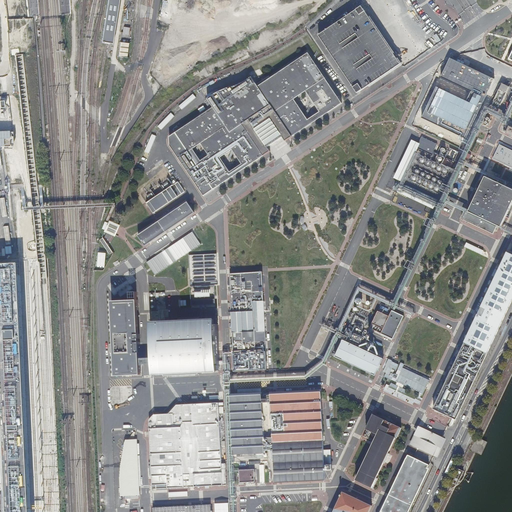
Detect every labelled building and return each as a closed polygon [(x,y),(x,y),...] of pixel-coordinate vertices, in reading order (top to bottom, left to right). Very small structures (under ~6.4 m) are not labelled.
[(120,42),(120,56),(129,56),(129,42),(120,42)] [(239,85),(229,88),(220,91),(213,94),(206,98),(212,107),(168,136),(169,145),(202,195),(269,151),(266,147),(281,137),(284,141),(340,103),(307,53),(270,77),(255,84),(251,78),(243,83),(239,85)] [(503,105),(511,87),(503,84),(494,101),(503,105)] [(15,130),(0,130),(0,146),(16,146),(15,130)] [(420,144),(412,140),(409,146),(393,178),(402,182),(420,144)] [(511,148),(499,143),(492,159),(511,167),(511,148)] [(468,212),(500,227),(511,202),(511,189),(484,176),(468,212)] [(147,203),(154,213),(185,192),(178,181),(173,185),(163,192),(147,203)] [(139,235),(146,246),(195,212),(188,202),(174,211),(173,209),(162,217),(164,218),(139,235)] [(463,220),(492,233),(496,226),(467,212),(463,220)] [(109,221),(104,232),(107,233),(112,235),(114,236),(119,225),(113,223),(109,221)] [(192,232),(147,262),(155,276),(201,245),(192,232)] [(112,252),(102,238),(99,240),(109,254),(112,252)] [(480,252),(481,249),(467,242),(466,246),(480,252)] [(97,267),(105,267),(106,252),(98,251),(97,267)] [(511,254),(505,252),(432,409),(455,419),(469,388),(511,299),(511,254)] [(217,253),(190,254),(192,298),(200,298),(201,305),(217,304),(216,285),(219,284),(217,253)] [(0,485),(1,511),(23,511),(13,265),(0,265),(0,485)] [(263,271),(227,273),(227,286),(231,286),(232,308),(230,308),(230,313),(232,313),(233,329),(231,329),(231,342),(234,342),(234,356),(233,356),(233,359),(235,359),(235,371),(267,369),(265,321),(263,271)] [(137,300),(112,301),(115,376),(141,375),(140,364),(140,358),(140,352),(141,352),(140,342),(139,342),(139,338),(140,338),(140,334),(139,334),(137,300)] [(214,319),(151,322),(153,357),(153,363),(153,374),(216,371),(216,366),(220,366),(218,324),(214,324),(214,319)] [(383,359),(343,340),(335,356),(348,363),(354,365),(366,371),(372,374),(375,375),(378,369),(379,369),(381,365),(380,365),(383,359)] [(420,405),(430,378),(402,367),(403,364),(389,359),(384,372),(386,373),(384,378),(389,380),(384,391),(420,405)] [(274,449),(275,482),(326,479),(325,469),(332,469),(332,464),(325,464),(321,389),(271,392),(271,394),(265,394),(264,395),(264,399),(262,399),(262,393),(231,394),(234,454),(264,453),(264,443),(268,442),(269,449),(274,449)] [(219,403),(177,405),(168,414),(154,414),(149,420),(153,489),(227,486),(227,464),(223,464),(219,403)] [(375,440),(356,480),(373,488),(378,478),(377,477),(384,462),(385,463),(390,453),(388,453),(396,437),(397,437),(402,428),(373,415),(364,435),(375,440)] [(424,430),(416,445),(433,453),(441,438),(424,430)] [(137,440),(128,440),(125,453),(123,464),(122,480),(123,496),(140,495),(137,440)] [(408,455),(381,511),(407,511),(430,465),(429,464),(408,455)] [(239,470),(240,482),(255,481),(254,469),(239,470)] [(343,492),(333,511),(369,511),(372,506),(343,492)] [(215,511),(229,511),(230,502),(216,502),(215,511)]
